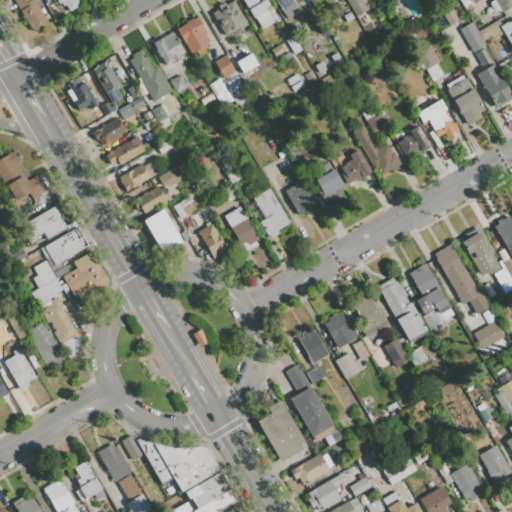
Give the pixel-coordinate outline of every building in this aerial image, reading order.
[(12,0),(34,0),(48,24),(37,30),(37,29),(33,31),(29,25),(28,26),(12,0)] [(56,0),(81,0),(83,2),(68,11),(65,5),(63,7),(60,2),(58,3),(56,0)] [(211,13),(218,9),(217,6),(223,2),(224,5),(233,0),(247,23),(239,28),(241,31),(234,35),(232,32),(224,36),(211,13)] [(266,0),(270,7),(267,9),(274,22),(261,29),(254,17),(252,18),(241,0),(266,0)] [(292,0),(299,10),(285,18),(274,0),(292,0)] [(346,0),(363,0),(368,8),(355,16),(346,0)] [(511,5),(511,6),(511,7),(502,13),(494,0),(511,0),(511,5)] [(458,20),(448,25),(438,8),(448,2),(458,20)] [(341,16),(349,11),(353,18),(345,23),(341,16)] [(175,29),(185,23),(185,22),(192,18),(192,19),(197,16),(206,31),(203,33),(209,43),(205,45),(206,48),(204,49),(206,52),(198,57),(195,51),(190,54),(175,29)] [(511,19),(511,44),(510,46),(498,26),(506,21),(507,23),(511,19)] [(459,28),(470,21),(485,45),(473,52),(459,28)] [(171,32),(183,52),(179,55),(181,59),(174,63),(172,61),(165,66),(159,56),(158,57),(154,50),(155,49),(152,43),(171,32)] [(285,40),(292,35),(301,50),(293,55),(285,40)] [(275,57),(270,49),(279,44),(284,51),(275,57)] [(171,91),(153,102),(129,60),(132,58),(130,55),(140,49),(152,69),(156,66),(171,91)] [(292,57),(285,61),(281,54),(288,50),(292,57)] [(425,70),(417,56),(427,50),(435,64),(425,70)] [(329,55),(337,51),(342,59),(334,64),(329,55)] [(234,62),(251,52),(258,64),(241,74),(234,62)] [(213,61),(225,55),(235,71),(223,78),(213,61)] [(119,84),(115,86),(117,89),(115,90),(121,99),(111,104),(91,70),(98,66),(97,65),(105,61),(111,71),(112,70),(115,74),(113,75),(119,84)] [(313,65),(321,61),(326,69),(318,74),(313,65)] [(475,74),(492,63),(497,71),(498,71),(500,75),(499,75),(511,95),(506,99),(507,101),(493,109),(479,85),(481,83),(475,74)] [(435,64),(442,76),(432,81),(425,70),(435,64)] [(168,81),(180,75),(187,87),(175,93),(168,81)] [(466,78),(484,109),(478,113),(481,117),(466,126),(444,90),(448,88),(446,84),(461,75),(464,79),(466,78)] [(97,105),(90,109),(88,105),(78,110),(72,101),(75,100),(70,90),(73,88),(69,82),(80,76),(83,80),(76,84),(77,86),(83,82),(97,105)] [(224,84),(236,77),(241,86),(229,93),(224,84)] [(209,85),(219,78),(226,90),(215,96),(209,85)] [(121,91),(133,84),(140,96),(128,103),(121,91)] [(241,86),(248,98),(236,105),(229,93),(241,86)] [(226,90),(232,100),(221,107),(215,96),(226,90)] [(199,100),(211,92),(216,100),(203,108),(199,100)] [(439,99),(445,109),(443,111),(450,124),(453,122),(458,129),(439,141),(427,120),(422,123),(416,113),(439,99)] [(123,121),(117,110),(129,103),(131,106),(141,100),(151,117),(145,121),(141,115),(143,113),(139,107),(131,111),(133,115),(123,121)] [(99,106),(106,101),(109,108),(112,112),(105,116),(104,114),(100,108),(99,106)] [(149,110),(159,105),(162,103),(169,115),(166,117),(170,124),(163,129),(158,121),(156,123),(149,110)] [(100,108),(104,114),(98,118),(94,112),(100,108)] [(364,120),(361,114),(371,108),(374,114),(364,120)] [(364,120),(374,114),(376,113),(383,126),(372,133),(364,120)] [(142,124),(153,117),(157,125),(146,131),(142,124)] [(125,131),(102,145),(100,142),(99,143),(97,139),(95,141),(91,133),(117,118),(125,131)] [(351,131),(360,125),(367,137),(368,137),(376,150),(386,144),(391,152),(393,151),(400,163),(397,165),(398,168),(393,171),(392,168),(378,177),(351,131)] [(420,152),(410,134),(408,130),(416,125),(429,147),(420,152)] [(396,143),(401,140),(401,138),(405,136),(406,137),(410,134),(420,152),(414,156),(412,153),(405,157),(396,143)] [(119,165),(117,160),(110,164),(104,154),(135,136),(140,145),(145,142),(148,147),(143,149),(143,150),(119,165)] [(170,148),(159,154),(155,147),(166,141),(170,148)] [(356,149),(370,172),(358,179),(357,178),(346,185),(340,174),(343,173),(340,167),(344,165),(343,162),(350,158),(348,154),(356,149)] [(0,179),(0,158),(14,150),(17,154),(17,153),(19,157),(21,161),(17,163),(27,180),(37,174),(46,189),(31,198),(27,193),(13,201),(0,179)] [(345,188),(339,192),(341,196),(331,202),(329,198),(323,201),(317,191),(320,189),(314,179),(324,173),(320,166),(327,162),(331,169),(333,168),(345,188)] [(148,178),(126,190),(118,177),(140,164),(148,178)] [(156,177),(175,165),(182,178),(163,189),(156,177)] [(223,172),(233,167),(240,179),(230,184),(223,172)] [(283,190),(298,181),(313,206),(308,209),(310,212),(304,215),(302,212),(298,215),(283,190)] [(135,199),(142,194),(145,191),(146,192),(156,186),(161,194),(166,192),(171,199),(167,201),(166,199),(165,200),(166,203),(145,216),(135,199)] [(204,202),(199,192),(205,188),(211,198),(204,202)] [(268,188),(289,222),(277,230),(278,233),(269,238),(267,235),(266,236),(257,222),(264,219),(251,198),(268,188)] [(218,210),(211,214),(204,202),(211,198),(218,210)] [(173,207),(178,204),(184,215),(179,218),(173,207)] [(222,216),(241,205),(248,217),(246,218),(248,221),(247,222),(258,239),(254,241),(256,244),(244,252),(227,225),(226,226),(222,219),(224,218),(222,216)] [(67,228),(46,240),(42,232),(35,237),(37,240),(30,244),(19,226),(53,206),(67,228)] [(142,221),(163,208),(181,239),(160,252),(142,221)] [(511,221),(511,255),(494,225),(496,224),(495,221),(499,218),(500,220),(508,215),(511,221)] [(210,223),(227,252),(213,260),(197,232),(210,223)] [(86,246),(53,265),(50,260),(47,262),(39,248),(43,246),(75,227),(86,246)] [(179,233),(183,230),(188,239),(184,241),(179,233)] [(499,268),(488,274),(487,272),(480,276),(460,242),(478,232),(486,246),(488,245),(493,253),(491,255),(499,268)] [(478,294),(467,300),(461,304),(460,304),(434,259),(435,258),(432,254),(448,245),(450,249),(452,248),(478,294)] [(496,251),(502,248),(508,259),(502,262),(496,251)] [(26,256),(15,262),(11,255),(22,249),(26,256)] [(71,261),(90,250),(105,275),(75,293),(73,289),(70,291),(61,276),(75,268),(71,261)] [(511,278),(502,262),(508,259),(510,257),(511,260),(511,278)] [(499,260),(511,282),(511,287),(503,292),(492,274),(501,269),(497,262),(499,260)] [(68,271),(55,278),(51,272),(64,264),(68,271)] [(425,264),(436,283),(419,293),(407,273),(413,269),(414,270),(417,267),(421,265),(425,264)] [(35,272),(47,265),(51,272),(55,278),(55,279),(48,283),(43,286),(37,275),(35,272)] [(43,286),(37,275),(31,278),(37,288),(41,285),(42,287),(43,286)] [(378,290),(380,290),(377,286),(391,277),(394,281),(396,280),(402,289),(403,289),(407,295),(404,297),(408,302),(410,301),(426,329),(424,330),(426,332),(409,341),(408,339),(407,340),(378,290)] [(485,285),(492,281),(498,293),(492,297),(485,285)] [(42,287),(50,301),(57,297),(48,283),(43,286),(42,287)] [(41,285),(42,287),(50,301),(48,302),(39,307),(29,292),(37,288),(41,285)] [(432,310),(435,308),(435,307),(422,315),(414,300),(437,287),(453,315),(439,323),(432,310)] [(488,307),(476,314),(475,313),(467,300),(478,294),(480,293),(488,307)] [(367,339),(347,306),(362,297),(364,299),(368,296),(375,308),(378,307),(388,324),(385,325),(386,328),(367,339)] [(68,359),(39,311),(50,304),(48,302),(50,301),(57,297),(80,337),(79,340),(78,353),(68,359)] [(461,304),(467,300),(475,313),(468,317),(461,304)] [(439,323),(428,329),(421,317),(432,310),(439,323)] [(357,337),(337,349),(322,324),(327,321),(326,318),(331,315),(333,317),(340,313),(344,319),(345,318),(357,337)] [(472,333),(493,321),(503,337),(481,349),(472,333)] [(28,330),(40,322),(45,331),(47,330),(51,335),(50,336),(66,363),(57,369),(54,364),(46,368),(32,343),(33,342),(31,339),(33,338),(28,330)] [(297,339),(302,336),(300,332),(306,329),(308,333),(313,330),(327,354),(312,364),(297,339)] [(382,346),(395,338),(408,359),(394,367),(382,346)] [(352,344),(358,340),(368,358),(362,361),(352,344)] [(418,346),(426,360),(414,367),(406,353),(418,346)] [(2,362),(13,355),(11,352),(17,348),(34,377),(27,382),(28,385),(19,390),(2,362)] [(333,360),(348,352),(359,371),(345,380),(333,360)] [(371,356),(376,353),(384,366),(379,369),(371,356)] [(329,434),(316,442),(313,437),(312,437),(289,399),(297,394),(283,371),(296,364),(332,425),(331,426),(334,431),(329,434)] [(305,373),(319,365),(325,376),(312,384),(305,373)] [(498,386),(511,379),(511,380),(511,400),(508,403),(500,390),(498,386)] [(493,394),(500,390),(508,403),(511,408),(511,410),(511,411),(508,413),(505,415),(493,394)] [(257,420),(269,413),(266,407),(279,400),(304,441),(299,444),(302,448),(280,461),(258,426),(260,425),(257,420)] [(485,427),(491,424),(482,409),(476,412),(485,427)] [(485,427),(491,424),(491,423),(497,433),(491,437),(485,427)] [(506,439),(511,435),(511,433),(509,427),(502,431),(506,439)] [(334,431),(336,429),(341,437),(333,442),(329,434),(334,431)] [(119,441),(131,434),(142,453),(131,460),(119,441)] [(511,434),(503,440),(511,456),(511,434)] [(153,444),(172,477),(160,484),(135,440),(144,442),(153,444)] [(130,472),(113,482),(95,453),(111,443),(113,447),(115,446),(130,472)] [(153,444),(170,447),(184,448),(197,447),(206,449),(219,470),(180,492),(172,477),(153,444)] [(477,454),(494,445),(510,472),(493,481),(477,454)] [(428,452),(436,448),(441,455),(432,460),(428,452)] [(428,457),(416,464),(411,457),(423,450),(428,457)] [(328,470),(301,485),(297,478),(293,480),(288,471),(318,453),(322,460),(324,459),(329,466),(327,467),(328,470)] [(382,473),(408,458),(415,470),(390,486),(382,473)] [(72,467),(84,460),(105,495),(96,501),(92,494),(81,501),(74,491),(78,489),(77,488),(79,487),(72,475),(76,473),(72,467)] [(434,464),(441,460),(448,472),(441,476),(434,464)] [(449,474),(465,464),(483,493),(469,501),(467,497),(464,499),(449,474)] [(196,508),(190,498),(186,500),(182,493),(221,470),(232,488),(210,500),(196,508)] [(129,474),(139,492),(127,500),(116,482),(129,474)] [(306,493),(339,474),(343,481),(332,487),(339,499),(318,511),(314,505),(310,508),(305,499),(309,497),(306,493)] [(348,487),(364,477),(370,487),(354,496),(348,487)] [(77,511),(73,504),(59,479),(43,488),(56,511),(77,511)] [(425,511),(418,498),(439,485),(450,503),(443,507),(446,511),(425,511)] [(217,511),(210,500),(232,488),(238,499),(217,511)] [(125,503),(141,494),(152,511),(127,511),(129,511),(125,503)] [(17,511),(39,511),(30,496),(24,499),(22,496),(12,502),(17,511)] [(328,511),(347,501),(347,502),(354,498),(361,508),(359,509),(361,511),(328,511)] [(367,511),(364,506),(377,498),(384,510),(380,511),(367,511)] [(387,511),(385,508),(400,499),(405,508),(415,503),(420,511),(387,511)] [(217,511),(191,511),(196,508),(210,500),(217,511)] [(166,511),(186,502),(191,511),(166,511)]
